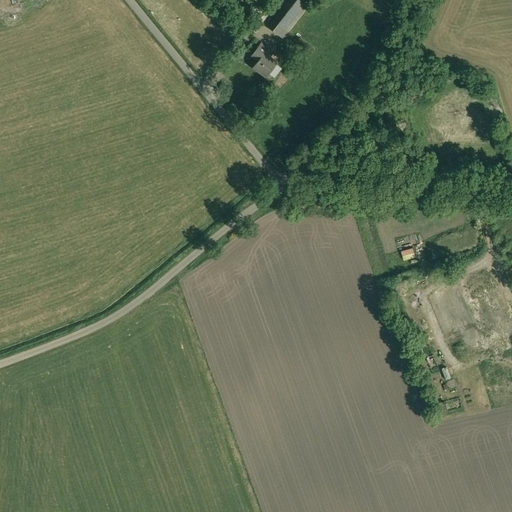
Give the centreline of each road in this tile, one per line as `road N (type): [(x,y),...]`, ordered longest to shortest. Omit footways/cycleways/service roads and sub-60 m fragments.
road 1 (unclassified): [(0,364),(123,312),(285,183)]
road 2 (unclassified): [(285,183),(129,0)]
road 3 (unclassified): [(285,183),(371,108),(416,0)]
road 4 (unclassified): [(511,194),(321,193),(285,183)]
